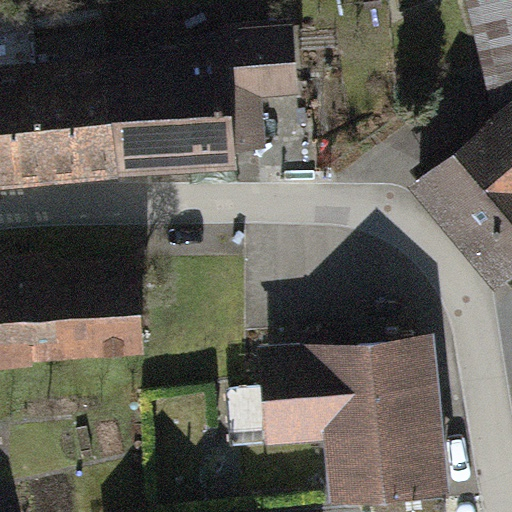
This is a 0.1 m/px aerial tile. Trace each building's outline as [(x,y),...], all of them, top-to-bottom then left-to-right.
[(511,0),(477,0),(504,113),(422,179),(502,275),(511,266),(511,0)] [(187,51),(111,57),(121,165),(238,156),(237,142),(260,141),(256,84),(293,82),(288,26),(262,26),(262,34),(208,40),(187,43),(187,51)] [(111,57),(40,63),(51,171),(121,165),(111,57)] [(40,63),(0,67),(0,176),(51,171),(40,63)] [(138,264),(0,274),(0,352),(143,341),(138,264)] [(341,490),(434,483),(423,341),(331,348),(333,372),(282,376),(283,388),(237,392),(240,431),(336,424),(341,490)]
